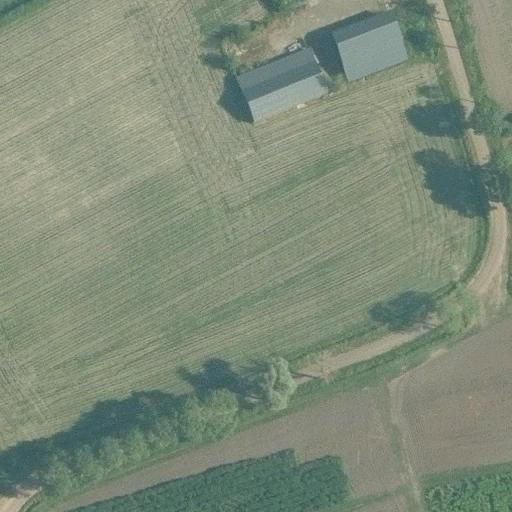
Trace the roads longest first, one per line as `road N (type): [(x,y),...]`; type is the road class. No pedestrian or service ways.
road 1 (unclassified): [(8,511),(38,485),(464,309),(497,256),(498,189),(434,0)]
road 2 (track): [(425,511),(399,393),(423,361),(465,345),(485,314),(497,256)]
